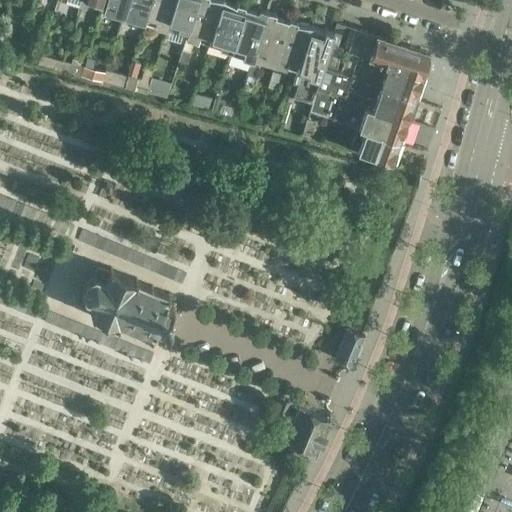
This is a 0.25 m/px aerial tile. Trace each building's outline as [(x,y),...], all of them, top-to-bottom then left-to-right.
[(79,0),(78,6),(86,9),(88,0),(98,0),(103,1),(103,0),(79,0)] [(103,0),(103,1),(101,7),(112,10),(122,13),(124,7),(126,0),(103,0)] [(126,0),(124,7),(122,13),(122,16),(144,23),(145,16),(150,0),(126,0)] [(150,0),(145,16),(156,19),(154,25),(166,28),(174,0),(150,0)] [(174,0),(164,33),(184,39),(196,0),(174,0)] [(196,0),(184,39),(178,60),(186,63),(193,39),(208,43),(210,36),(221,0),(196,0)] [(221,0),(210,36),(208,43),(219,47),(230,50),(233,43),(244,4),(235,1),(235,4),(227,0),(221,0)] [(233,43),(228,60),(248,67),(251,57),(258,36),(266,9),(260,7),(259,7),(258,7),(257,9),(245,5),(245,4),(244,4),(233,43)] [(248,67),(243,85),(251,88),(260,59),(274,63),(288,18),(275,15),(275,12),(274,12),(275,11),(266,9),(258,36),(251,57),(248,67)] [(288,18),(274,63),(296,70),(298,63),(310,24),(297,22),(297,20),(288,17),(288,19),(288,18)] [(292,83),(288,96),(310,103),(315,88),(319,77),(322,67),(328,47),(333,31),(336,21),(332,20),(330,29),(324,28),(324,30),(310,24),(298,63),(296,70),(292,83)] [(333,31),(328,47),(421,75),(421,74),(422,74),(428,57),(427,56),(425,52),(426,51),(393,40),(336,21),(333,31)] [(0,41),(0,47),(16,53),(17,48),(19,42),(2,37),(0,41)] [(328,47),(322,67),(413,97),(421,75),(328,47)] [(39,54),(19,48),(16,58),(36,63),(39,54)] [(60,60),(40,54),(37,64),(57,69),(60,60)] [(141,60),(132,58),(129,72),(137,74),(141,60)] [(82,66),(61,60),(58,69),(79,75),(82,66)] [(83,66),(80,75),(102,82),(105,71),(83,66)] [(319,77),(315,88),(406,118),(411,104),(413,97),(322,67),(319,77)] [(105,69),(105,71),(102,82),(123,87),(127,75),(105,69)] [(280,71),(272,69),(268,86),(275,88),(280,71)] [(137,77),(134,90),(147,93),(149,81),(137,77)] [(169,83),(159,81),(155,96),(165,98),(169,83)] [(310,103),(308,110),(358,127),(398,139),(406,118),(315,88),(310,103)] [(193,92),(189,105),(210,110),(213,97),(193,92)] [(236,106),(222,103),(223,99),(215,96),(211,110),(233,116),(236,106)] [(310,137),(316,121),(306,118),(301,134),(310,137)] [(358,127),(351,148),(357,150),(369,155),(369,154),(391,162),(391,161),(396,159),(398,152),(395,148),(398,139),(358,127)] [(173,307),(171,306),(171,305),(166,303),(169,296),(167,294),(167,293),(108,269),(104,279),(94,275),(85,279),(80,289),(84,299),(94,304),(90,313),(149,337),(149,336),(151,337),(155,330),(162,333),(162,331),(163,332),(167,322),(173,307)] [(333,357),(343,361),(343,360),(353,365),(365,335),(345,326),(333,357)] [(291,402),(280,397),(273,412),(284,417),(291,402)] [(298,406),(283,441),(315,455),(330,420),(298,406)] [(1,495),(0,498),(0,506),(10,510),(13,499),(1,495)]
